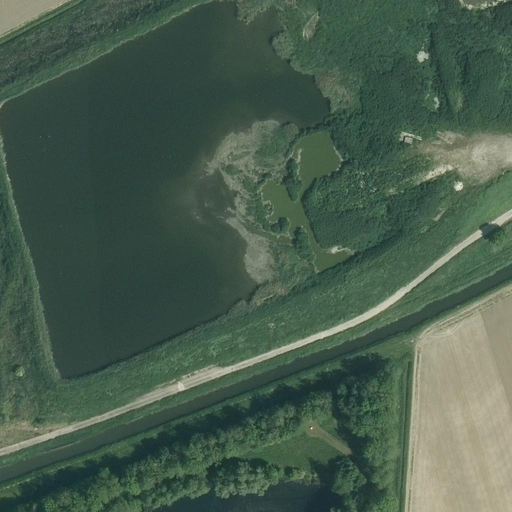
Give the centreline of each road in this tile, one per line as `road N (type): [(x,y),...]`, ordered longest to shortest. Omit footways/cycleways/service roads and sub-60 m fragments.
road 1 (track): [(0,450),(345,329),(511,211)]
road 2 (track): [(363,511),(365,471),(336,421),(332,381)]
